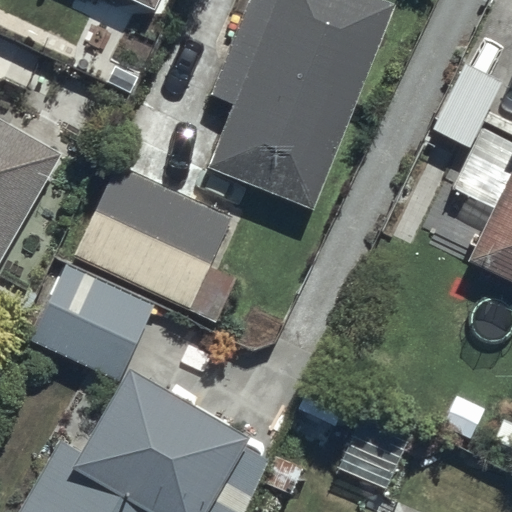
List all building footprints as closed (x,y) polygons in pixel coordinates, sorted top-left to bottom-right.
[(118,0),(154,17),(162,0),(118,0)] [(313,216),(394,15),(355,0),(253,0),(212,104),(234,114),(210,175),(313,216)] [(511,141),(485,128),(503,90),(464,72),(431,140),(474,161),(437,239),(480,259),(477,265),(511,281),(511,141)] [(0,131),(0,272),(61,166),(0,131)] [(117,170),(73,261),(215,329),(236,287),(211,274),(234,226),(117,170)] [(24,339),(117,386),(153,312),(61,266),(24,339)] [(127,384),(80,463),(58,450),(21,511),(244,511),(270,469),(127,384)] [(355,435),(338,470),(386,493),(403,458),(355,435)]
